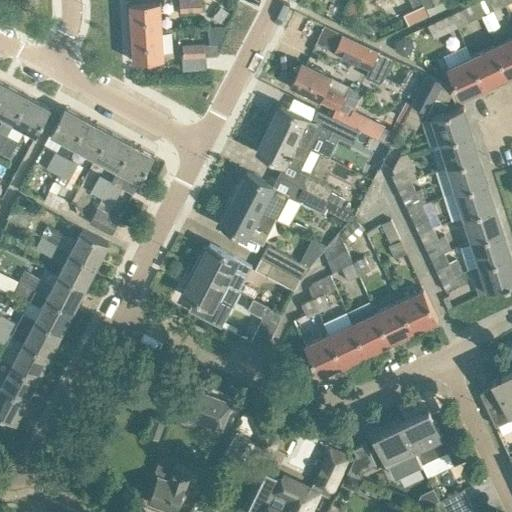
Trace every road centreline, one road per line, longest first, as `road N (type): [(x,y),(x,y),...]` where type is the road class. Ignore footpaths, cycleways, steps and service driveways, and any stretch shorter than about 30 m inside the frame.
road 1 (residential): [(444,354),(360,391),(326,397),(284,388),(118,301)]
road 2 (residential): [(26,478),(118,301)]
road 3 (residential): [(196,152),(42,68)]
road 4 (residential): [(196,152),(271,0)]
road 5 (residential): [(118,301),(196,152)]
road 6 (residential): [(511,501),(444,354)]
